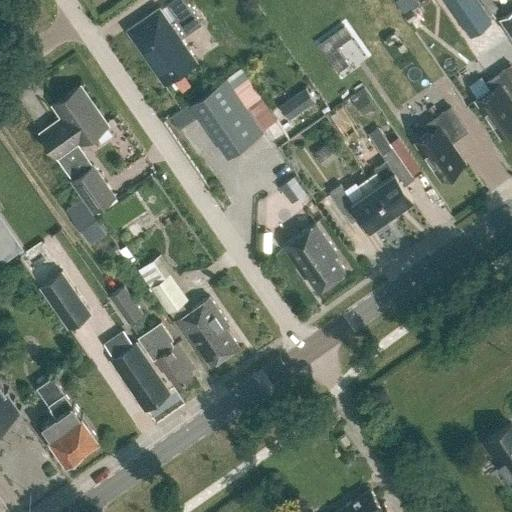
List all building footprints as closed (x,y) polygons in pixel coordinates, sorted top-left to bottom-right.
[(176,17),(170,21),(160,6),(127,28),(164,83),(197,60),(181,37),(202,22),(186,0),(170,0),(166,3),(176,17)] [(446,0),(470,35),(491,21),(476,0),(446,0)] [(511,9),(500,18),(511,36),(511,9)] [(337,46),(326,54),(338,71),(349,63),(337,46)] [(492,87),(476,98),(501,135),(511,127),(511,100),(511,99),(511,97),(511,65),(511,64),(487,81),(492,87)] [(263,131),(262,129),(226,77),(191,101),(228,155),(263,131)] [(54,102),(63,116),(41,131),(57,154),(79,139),(81,142),(107,124),(80,84),(54,102)] [(367,94),(354,102),(363,115),(375,106),(367,94)] [(431,130),(416,140),(441,177),(464,161),(450,140),(467,129),(450,106),(427,123),(431,130)] [(204,142),(195,146),(201,160),(211,157),(204,142)] [(373,184),(392,211),(413,196),(404,183),(414,176),(392,146),(382,153),(394,169),(373,184)] [(115,194),(93,163),(71,178),(93,210),(115,194)] [(284,188),(294,202),(307,193),(297,178),(294,180),(293,178),(284,184),(286,187),(284,188)] [(362,213),(371,226),(392,211),(373,184),(352,198),(341,182),(330,189),(352,220),(362,213)] [(67,207),(91,241),(105,232),(82,198),(67,207)] [(0,263),(24,247),(0,213),(0,263)] [(316,221),(283,243),(304,274),(307,272),(318,288),(345,269),(334,253),(337,251),(316,221)] [(158,270),(151,260),(139,268),(146,278),(158,270)] [(62,269),(41,284),(69,325),(90,311),(62,269)] [(152,285),(169,311),(186,299),(169,273),(152,285)] [(110,294),(128,320),(142,311),(123,284),(110,294)] [(228,322),(210,295),(176,318),(194,345),(198,343),(211,362),(238,343),(226,324),(228,322)] [(165,366),(178,384),(193,374),(189,369),(194,366),(176,340),(170,345),(166,340),(172,336),(161,319),(139,335),(154,357),(162,368),(165,366)] [(132,389),(136,386),(149,405),(165,394),(160,387),(165,384),(136,340),(111,358),(120,371),(132,389)] [(52,436),(51,436),(67,459),(98,437),(89,423),(83,414),(82,414),(73,401),(73,403),(53,374),(37,385),(56,413),(42,423),(52,436)] [(0,423),(20,409),(0,380),(0,423)] [(484,440),(511,480),(511,423),(511,422),(484,440)] [(390,511),(384,502),(381,504),(370,487),(333,511),(390,511)]
